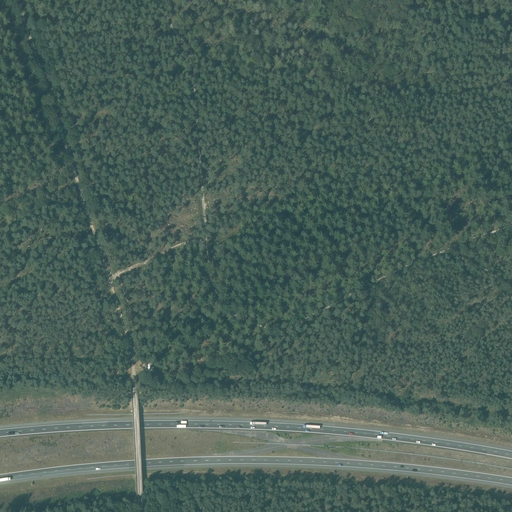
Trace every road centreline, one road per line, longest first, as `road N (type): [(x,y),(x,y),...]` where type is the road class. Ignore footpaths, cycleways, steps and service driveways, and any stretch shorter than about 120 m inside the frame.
road 1 (motorway): [(511,455),(335,430),(218,424),(0,433)]
road 2 (motorway): [(0,478),(212,460),(511,481)]
road 3 (track): [(204,242),(214,294),(236,313),(279,327),(446,250)]
road 4 (track): [(107,277),(18,0)]
road 5 (track): [(163,0),(191,52),(204,242)]
road 6 (track): [(132,354),(141,511)]
